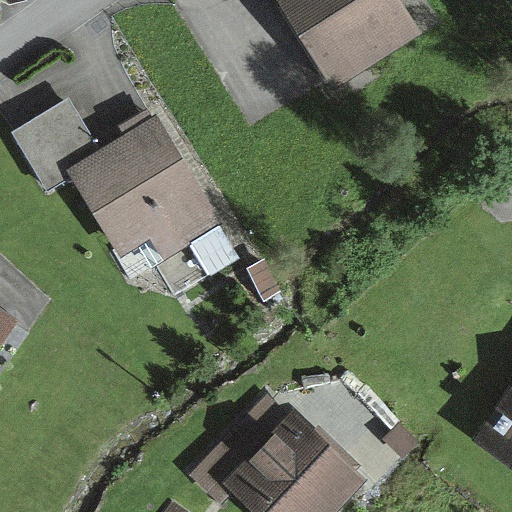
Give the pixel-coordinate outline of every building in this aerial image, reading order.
[(283,0),(335,85),(422,28),(406,0),(283,0)] [(66,94),(8,131),(49,190),(75,176),(119,255),(152,236),(164,258),(225,222),(157,109),(96,144),(66,94)] [(0,344),(0,345),(19,319),(0,304),(0,344)] [(511,379),(471,436),(511,463),(511,379)] [(332,511),(368,476),(293,405),(290,409),(268,389),(189,471),(220,500),(234,487),(260,511),(332,511)] [(189,511),(172,499),(163,511),(189,511)]
